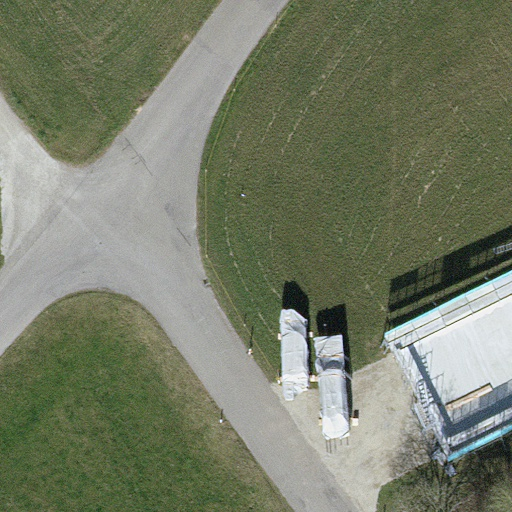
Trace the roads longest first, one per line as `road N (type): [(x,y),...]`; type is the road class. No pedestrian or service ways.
road 1 (tertiary): [(0,314),(255,0)]
road 2 (track): [(0,97),(94,207)]
